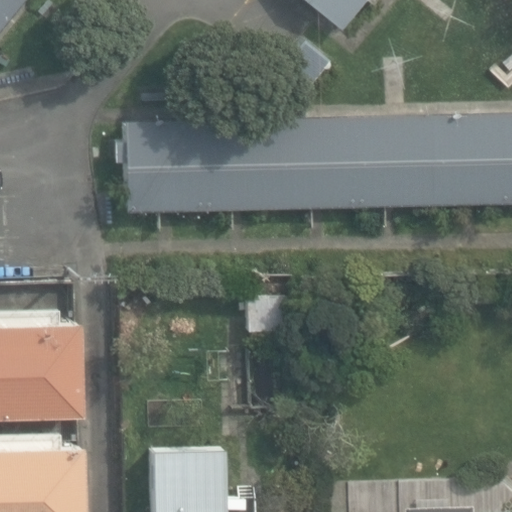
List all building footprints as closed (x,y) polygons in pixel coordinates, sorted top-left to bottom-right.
[(0,0),(0,34),(27,0),(0,0)] [(305,0),(341,28),(363,0),(305,0)] [(511,106),(124,114),(126,206),(511,198),(511,106)] [(474,302),(504,301),(503,277),(473,278),(474,302)] [(0,295),(25,294),(25,280),(0,280),(0,295)] [(245,294),(246,327),(286,326),(285,292),(245,294)] [(0,410),(77,409),(76,315),(54,317),(53,303),(0,304),(0,410)] [(55,439),(54,426),(0,427),(0,511),(73,511),(72,439),(55,439)] [(225,511),(224,446),(149,447),(150,511),(225,511)] [(471,511),(471,498),(403,499),(403,511),(471,511)]
